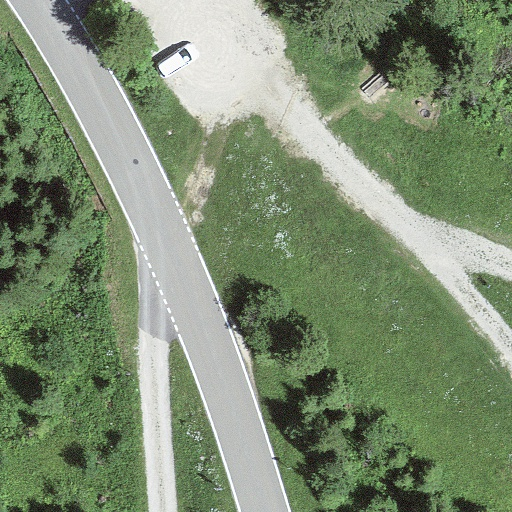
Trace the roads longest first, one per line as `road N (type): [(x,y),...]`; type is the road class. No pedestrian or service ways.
road 1 (tertiary): [(262,511),(175,255),(36,0)]
road 2 (track): [(157,511),(154,385),(175,255)]
road 3 (track): [(246,55),(175,255)]
road 4 (track): [(382,208),(246,55)]
road 5 (track): [(382,208),(457,282),(511,353)]
road 6 (track): [(382,208),(511,261)]
